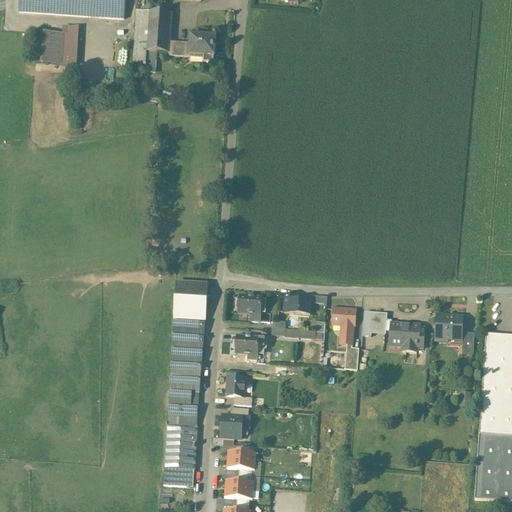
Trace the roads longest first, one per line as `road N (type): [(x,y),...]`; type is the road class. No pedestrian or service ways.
road 1 (residential): [(511,291),(321,292),(220,281)]
road 2 (residential): [(241,0),(220,281)]
road 3 (residential): [(220,281),(202,511)]
